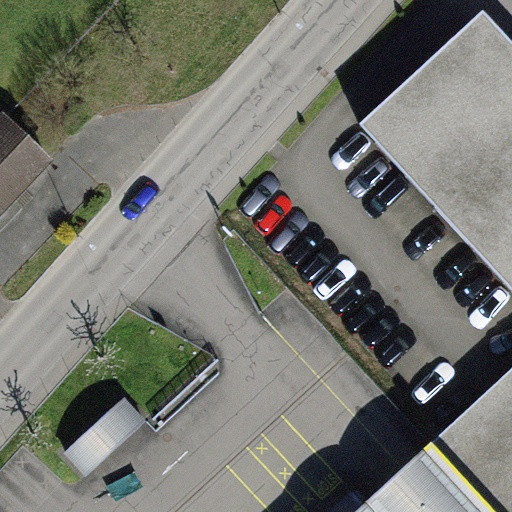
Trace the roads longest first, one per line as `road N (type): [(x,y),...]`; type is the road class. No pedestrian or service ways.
road 1 (tertiary): [(0,373),(336,0)]
road 2 (unknown): [(169,185),(288,314),(304,359),(281,405),(158,511)]
